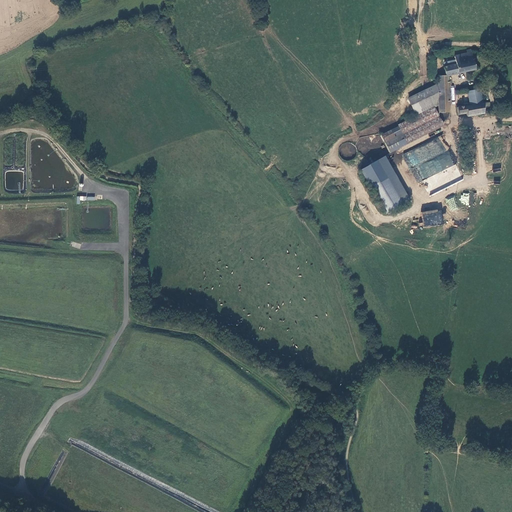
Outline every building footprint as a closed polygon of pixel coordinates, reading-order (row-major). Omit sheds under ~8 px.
[(474,69),(470,52),(453,56),(454,60),(455,64),(445,67),(443,67),(444,74),(457,71),(457,74),(474,69)] [(448,76),(440,76),(438,76),(438,85),(438,104),(438,112),(449,112),(448,76)] [(417,115),(434,107),(438,104),(438,85),(409,99),(417,115)] [(481,90),(467,92),(469,105),(476,104),(475,97),(482,96),(481,90)] [(466,113),(467,117),(485,114),(485,113),(490,113),(489,107),(488,103),(483,103),(482,96),(475,97),(476,104),(469,105),(457,108),(458,115),(466,113)] [(442,126),(434,107),(417,115),(398,125),(398,126),(380,135),(389,152),(442,126)] [(443,144),(438,150),(443,153),(448,147),(443,144)] [(428,191),(430,195),(457,181),(454,176),(459,174),(448,151),(416,167),(423,182),(425,181),(427,185),(425,186),(428,192),(428,191)] [(385,177),(369,187),(383,212),(400,203),(385,177)] [(77,204),(80,204),(80,200),(86,200),(87,196),(77,196),(77,204)] [(444,224),(441,209),(422,212),(424,227),(444,224)]
